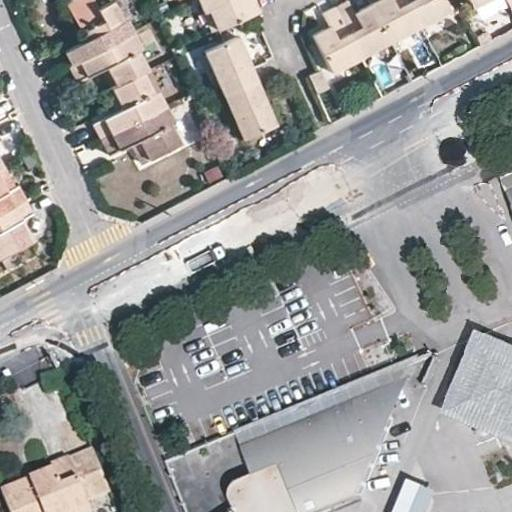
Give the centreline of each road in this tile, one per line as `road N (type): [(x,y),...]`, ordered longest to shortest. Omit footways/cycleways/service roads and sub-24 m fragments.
road 1 (secondary): [(511,63),(109,275)]
road 2 (residential): [(109,275),(0,25)]
road 3 (residential): [(165,511),(76,293)]
